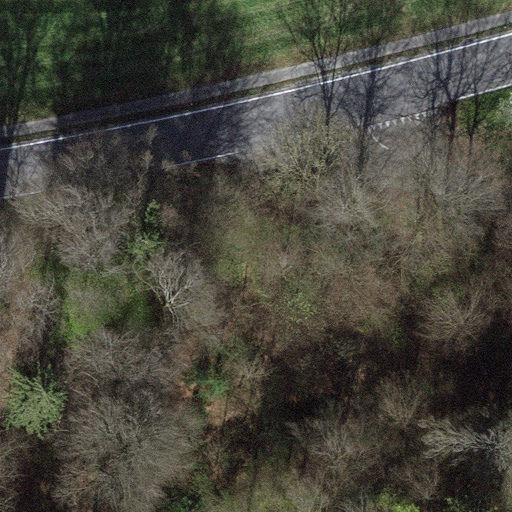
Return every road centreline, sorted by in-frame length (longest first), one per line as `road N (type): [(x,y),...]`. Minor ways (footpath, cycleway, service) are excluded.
road 1 (unclassified): [(251,119),(511,268)]
road 2 (tertiary): [(251,119),(511,57)]
road 3 (tertiary): [(0,167),(251,119)]
